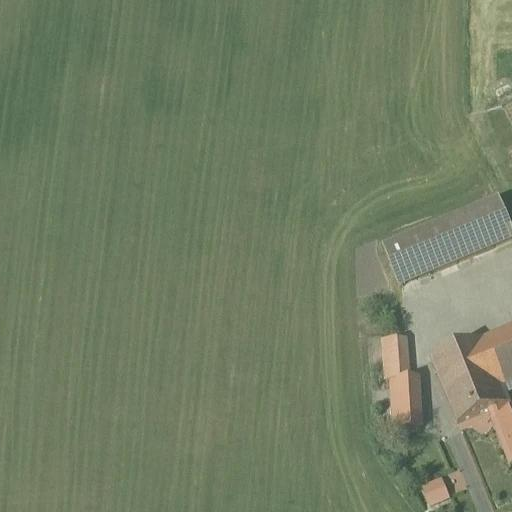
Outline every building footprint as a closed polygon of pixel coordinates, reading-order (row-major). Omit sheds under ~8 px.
[(511,101),(489,113),(511,157),(511,101)] [(511,238),(497,204),(385,251),(401,289),(511,242),(511,238)] [(482,340),(431,361),(458,426),(491,412),(508,405),(501,387),(511,382),(511,329),(483,342),(482,340)] [(406,342),(375,335),(378,384),(392,384),(396,432),(421,430),(418,382),(409,383),(406,342)] [(511,413),(508,405),(491,412),(497,426),(495,427),(511,467),(511,466),(511,413)]
